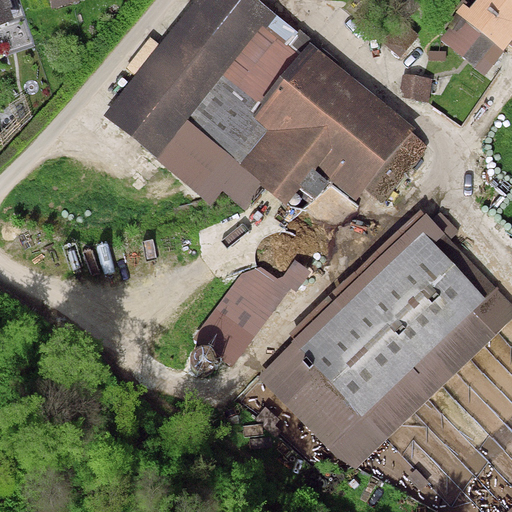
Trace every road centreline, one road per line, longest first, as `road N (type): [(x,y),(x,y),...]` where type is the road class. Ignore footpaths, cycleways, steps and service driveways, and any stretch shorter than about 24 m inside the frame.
road 1 (track): [(0,262),(166,408),(339,511)]
road 2 (residential): [(171,0),(0,190)]
